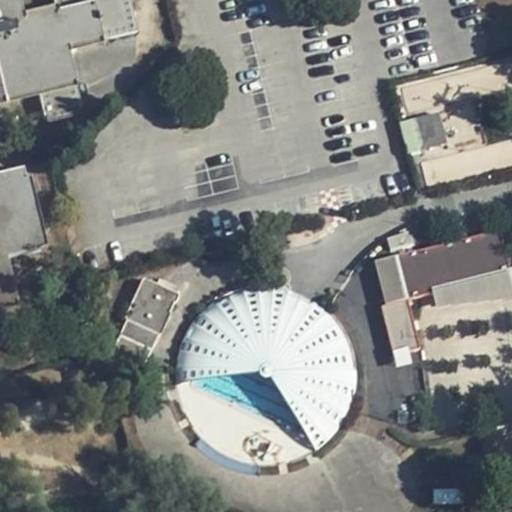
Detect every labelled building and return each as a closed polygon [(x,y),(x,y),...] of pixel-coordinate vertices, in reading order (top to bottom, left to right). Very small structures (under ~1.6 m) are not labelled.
[(9,262),(43,254),(23,170),(0,174),(0,132),(13,130),(7,104),(41,97),(47,122),(85,114),(70,51),(137,34),(129,0),(0,0),(0,309),(19,305),(9,262)] [(401,119),(405,151),(443,147),(439,115),(401,119)] [(502,233),(374,256),(393,366),(417,362),(405,291),(509,273),(511,290),(511,261),(507,263),(502,233)] [(166,298),(174,302),(177,303),(179,297),(143,279),(124,319),(127,321),(108,364),(137,379),(158,334),(162,336),(172,316),(169,314),(161,310),(166,298)] [(182,339),(178,352),(175,367),(174,379),(176,395),(181,410),(190,428),(201,441),(219,455),(238,463),(257,466),(275,466),(289,463),(306,456),(319,447),(331,436),(339,425),(348,408),(352,394),(353,377),(353,364),(350,351),(344,337),(337,325),(328,314),(319,306),(305,297),(295,293),(282,289),(267,287),(257,287),(246,289),(232,293),(213,303),(204,310),(195,319),(189,328),(182,339)] [(169,314),(174,302),(166,298),(161,310),(169,314)]
